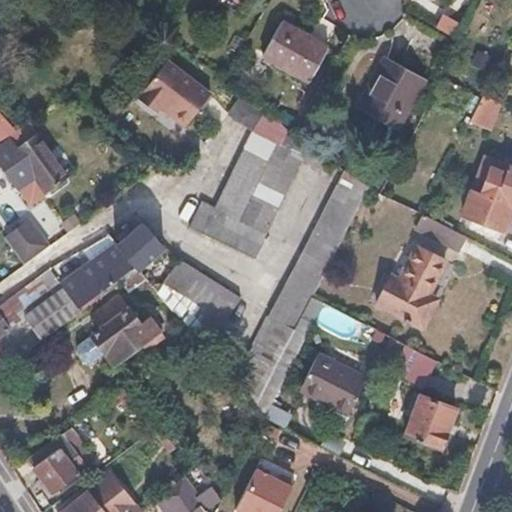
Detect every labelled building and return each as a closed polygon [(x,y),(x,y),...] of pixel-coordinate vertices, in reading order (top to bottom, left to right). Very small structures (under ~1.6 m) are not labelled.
[(220,0),(238,11),(244,0),(220,0)] [(464,22),(440,10),(433,24),(456,36),(464,22)] [(326,46),(281,20),(260,54),(306,80),(326,46)] [(424,73),(385,52),(358,102),(398,123),(424,73)] [(213,94),(168,60),(140,98),(159,113),(165,105),(174,112),(171,116),(188,128),(213,94)] [(501,104),(482,97),(469,123),(490,131),(501,104)] [(0,136),(5,133),(14,126),(0,109),(0,136)] [(0,141),(0,162),(16,185),(35,172),(47,188),(67,174),(26,118),(14,126),(5,133),(7,136),(0,141)] [(279,142),(253,130),(248,141),(274,153),(279,142)] [(274,153),(248,141),(216,206),(202,200),(190,223),(254,255),(304,154),(279,142),(274,153)] [(482,196),(473,192),(464,216),(502,230),(511,205),(511,168),(507,176),(492,170),(482,196)] [(35,172),(16,185),(30,203),(49,190),(47,188),(35,172)] [(363,197),(335,184),(241,366),(269,380),(311,297),(363,197)] [(57,240),(38,213),(5,237),(25,264),(57,240)] [(465,238),(422,216),(415,230),(458,253),(465,238)] [(119,242),(120,243),(125,249),(137,264),(139,266),(166,242),(147,219),(119,242)] [(125,249),(120,243),(84,272),(88,278),(125,249)] [(400,279),(392,275),(376,303),(422,328),(437,300),(427,295),(445,262),(418,248),(400,279)] [(137,264),(125,249),(88,278),(99,292),(131,269),(134,273),(140,268),(139,266),(137,264)] [(178,257),(164,281),(201,303),(196,313),(202,322),(219,332),(241,295),(178,257)] [(38,277),(52,296),(27,314),(43,336),(81,308),(52,267),(38,277)] [(121,298),(94,314),(102,327),(78,343),(76,354),(81,362),(92,364),(106,355),(112,365),(141,346),(145,353),(162,342),(149,323),(141,328),(121,298)] [(0,335),(11,328),(0,312),(0,335)] [(436,360),(403,343),(390,370),(422,386),(436,360)] [(364,380),(317,356),(298,392),(346,416),(364,380)] [(453,409),(418,395),(402,434),(437,448),(453,409)] [(164,421),(152,430),(169,453),(180,444),(164,421)] [(46,446),(29,458),(55,493),(81,473),(61,447),(52,454),(46,446)] [(237,508),(244,511),(279,511),(296,480),(282,473),(279,478),(259,467),(237,508)] [(139,511),(112,478),(69,511),(139,511)] [(180,478),(159,496),(171,511),(207,511),(205,509),(220,498),(210,485),(195,496),(180,478)] [(171,511),(159,496),(154,500),(163,511),(171,511)]
